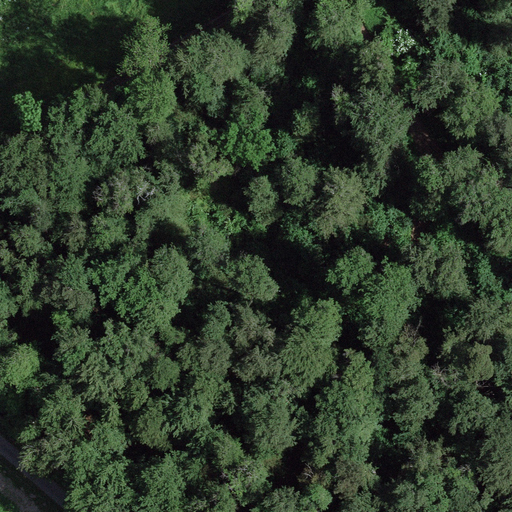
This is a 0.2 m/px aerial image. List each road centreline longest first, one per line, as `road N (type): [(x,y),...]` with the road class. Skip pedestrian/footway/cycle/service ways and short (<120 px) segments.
road 1 (track): [(272,511),(329,432),(367,313),(315,0)]
road 2 (track): [(511,267),(343,0)]
road 3 (track): [(0,151),(253,0)]
